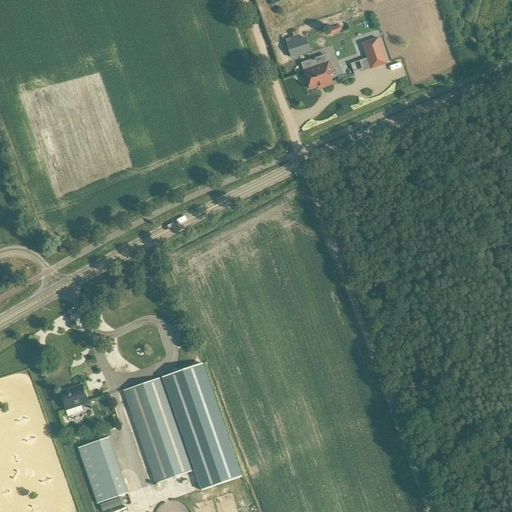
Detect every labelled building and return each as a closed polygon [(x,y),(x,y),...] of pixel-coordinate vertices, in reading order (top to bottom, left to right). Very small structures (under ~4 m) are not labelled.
[(340,25),(332,28),(333,34),(342,31),(340,25)] [(285,39),(287,44),(292,57),(310,51),(306,38),(294,42),(292,37),(285,39)] [(378,38),(363,43),(368,58),(371,68),(386,63),(378,38)] [(316,71),(305,74),(310,88),(322,84),(323,87),(333,83),(330,75),(333,74),(329,61),(328,62),(315,66),(316,71)] [(202,363),(161,377),(194,470),(201,490),(241,476),(202,363)] [(124,390),(156,483),(194,470),(161,377),(124,390)] [(83,384),(60,392),(68,417),(83,411),(81,405),(89,403),(83,384)] [(79,448),(97,504),(128,493),(108,437),(79,448)]
